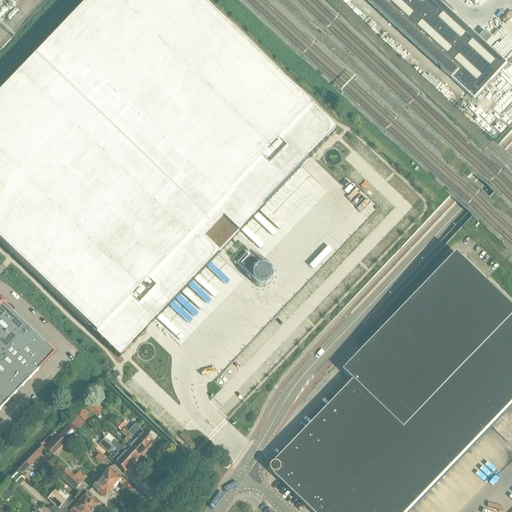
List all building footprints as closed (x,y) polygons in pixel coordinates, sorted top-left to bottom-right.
[(224,248),(235,236),(237,234),(301,167),(302,167),(303,166),(308,160),(310,158),(311,157),(315,153),(317,151),(333,134),(337,130),(330,124),(308,102),(305,100),(302,97),(272,68),(226,24),(200,0),(89,0),(0,93),(0,245),(17,261),(118,358),(123,354),(134,342),(143,332),(145,330),(146,329),(152,323),(153,322),(218,255),(218,254),(219,253),(224,248)] [(365,0),(418,49),(474,100),(507,65),(436,0),(365,0)] [(247,272),(256,263),(249,255),(240,265),(247,272)] [(351,385),(343,393),(298,440),(291,447),(284,455),(268,471),(284,485),(292,493),(311,511),(409,511),(511,405),(511,307),(457,255),(362,353),(343,373),(354,382),(351,385)] [(0,350),(4,354),(28,329),(5,307),(2,304),(1,304),(0,305),(0,350)] [(44,364),(54,354),(51,351),(28,329),(4,354),(30,379),(40,369),(39,369),(44,364)] [(4,354),(0,357),(0,365),(22,387),(30,379),(4,354)] [(0,365),(0,380),(14,395),(22,387),(0,365)] [(0,395),(7,403),(14,395),(0,380),(0,395)] [(93,394),(95,396),(99,400),(107,392),(101,386),(93,394)] [(92,399),(91,399),(84,406),(85,407),(96,418),(103,411),(92,399)] [(77,416),(71,423),(78,429),(84,423),(77,416)] [(115,427),(120,431),(126,424),(121,420),(115,427)] [(60,436),(65,441),(75,430),(70,425),(60,436)] [(135,425),(127,433),(129,435),(137,442),(146,451),(154,443),(135,425)] [(126,439),(122,443),(124,444),(129,449),(140,458),(146,451),(137,442),(129,435),(127,433),(129,435),(126,439)] [(107,435),(102,440),(115,451),(131,467),(140,458),(129,449),(124,444),(122,443),(123,443),(120,447),(107,435)] [(46,449),(54,457),(67,444),(58,436),(46,449)] [(115,451),(102,440),(98,445),(99,445),(96,447),(100,451),(102,449),(110,456),(108,458),(125,474),(131,467),(115,451)] [(41,447),(30,458),(34,462),(45,451),(41,447)] [(104,459),(92,447),(87,452),(95,460),(99,464),(104,459)] [(34,462),(30,458),(17,471),(20,474),(22,476),(34,462)] [(79,494),(74,500),(87,511),(92,511),(94,511),(93,510),(98,505),(92,499),(83,490),(84,488),(81,484),(87,477),(77,467),(70,474),(66,470),(60,476),(79,494)] [(110,468),(100,478),(113,490),(117,485),(116,485),(120,479),(115,474),(115,473),(110,468)] [(11,478),(13,481),(19,486),(25,479),(22,476),(20,474),(17,471),(11,478)] [(100,478),(95,483),(93,481),(89,485),(92,487),(91,488),(97,493),(104,498),(108,493),(109,493),(113,490),(100,478)] [(0,493),(0,496),(6,502),(13,494),(5,487),(0,493)] [(156,490),(151,494),(155,499),(160,495),(156,490)] [(47,500),(55,507),(58,510),(65,502),(54,492),(47,500)] [(65,502),(58,510),(60,511),(87,511),(74,500),(68,506),(65,502)]
